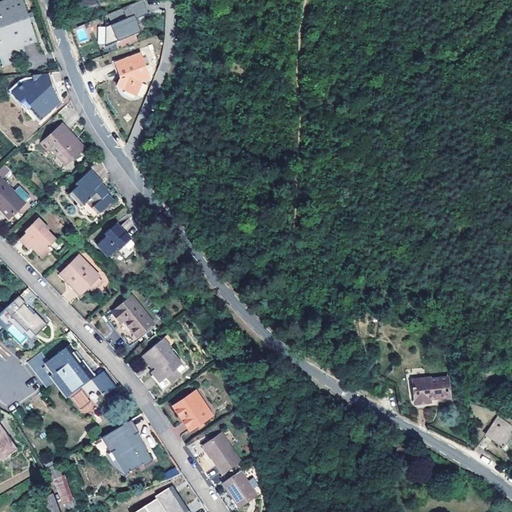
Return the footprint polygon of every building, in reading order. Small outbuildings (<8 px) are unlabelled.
[(0,0),(0,67),(1,70),(23,68),(17,46),(35,42),(22,0),(0,0)] [(144,0),(131,0),(118,7),(102,14),(107,24),(101,27),(105,46),(137,31),(136,29),(140,27),(134,15),(148,9),(144,0)] [(83,25),(74,28),(79,41),(88,38),(83,25)] [(114,63),(118,74),(120,78),(114,81),(117,88),(136,94),(140,80),(145,78),(148,77),(138,52),(114,63)] [(115,76),(118,74),(114,63),(113,61),(109,62),(115,76)] [(25,83),(12,94),(25,108),(23,110),(32,120),(38,115),(41,118),(53,107),(51,105),(58,99),(50,91),(47,74),(33,75),(34,82),(25,83)] [(136,94),(117,88),(120,92),(122,95),(124,96),(126,98),(128,99),(131,99),(134,99),(137,98),(139,97),(142,95),(144,93),(146,90),(146,88),(146,85),(146,82),(146,80),(145,78),(140,80),(136,94)] [(10,96),(23,110),(25,108),(12,94),(10,96)] [(61,125),(40,144),(45,151),(50,147),(66,164),(82,148),(61,125)] [(87,201),(99,213),(112,201),(104,193),(107,191),(89,171),(75,184),(77,186),(71,193),(82,205),(87,201)] [(0,197),(3,201),(1,202),(0,203),(0,204),(10,216),(25,201),(14,189),(15,187),(4,175),(0,178),(0,197)] [(87,201),(82,205),(94,217),(99,213),(87,201)] [(130,215),(120,224),(112,231),(108,226),(103,231),(107,235),(97,244),(103,250),(105,249),(111,255),(118,248),(120,250),(125,245),(129,249),(135,244),(131,240),(140,232),(130,215)] [(26,232),(19,238),(29,248),(31,246),(41,257),(51,248),(49,245),(54,239),(47,231),(49,229),(38,217),(25,230),(26,232)] [(112,231),(120,224),(116,220),(108,226),(112,231)] [(81,253),(60,273),(67,280),(69,278),(82,292),(100,274),(81,253)] [(77,296),(82,292),(69,278),(67,280),(60,273),(58,275),(77,296)] [(0,324),(3,327),(9,321),(13,318),(25,330),(27,328),(34,334),(46,323),(34,311),(33,312),(26,306),(32,301),(37,295),(27,285),(3,308),(0,311),(0,324)] [(110,311),(119,322),(122,320),(135,335),(151,322),(130,295),(110,311)] [(46,323),(50,320),(32,301),(26,306),(33,312),(34,311),(46,323)] [(29,339),(34,334),(27,328),(25,330),(13,318),(9,321),(21,334),(23,332),(29,339)] [(132,338),(135,335),(122,320),(119,322),(132,338)] [(167,335),(163,338),(170,347),(174,344),(167,335)] [(62,338),(52,345),(55,350),(66,342),(62,338)] [(154,368),(152,370),(161,381),(158,383),(163,389),(181,374),(177,369),(182,364),(169,348),(170,347),(163,338),(143,354),(154,368)] [(39,349),(26,360),(42,380),(49,374),(51,377),(52,379),(62,392),(75,383),(76,385),(91,374),(68,343),(56,353),(57,354),(48,361),(39,349)] [(91,378),(102,392),(117,381),(105,367),(91,378)] [(149,372),(158,383),(161,381),(152,370),(149,372)] [(51,377),(49,374),(42,380),(45,385),(52,379),(51,377)] [(414,405),(433,403),(432,401),(451,398),(449,377),(433,378),(432,377),(412,379),(414,405)] [(93,405),(102,398),(90,382),(70,397),(85,415),(95,408),(93,405)] [(197,390),(172,406),(189,432),(214,416),(197,390)] [(152,459),(146,448),(141,443),(134,431),(137,430),(138,429),(131,417),(99,435),(108,450),(112,447),(117,455),(115,456),(123,471),(133,465),(134,465),(135,465),(136,465),(137,464),(138,463),(139,462),(139,461),(141,461),(143,464),(152,459)] [(511,432),(511,426),(498,417),(486,434),(503,446),(511,432)] [(0,457),(2,460),(16,449),(0,427),(0,457)] [(141,443),(146,448),(147,447),(137,430),(134,431),(141,443)] [(242,461),(222,432),(202,446),(222,475),(242,461)] [(112,447),(108,450),(105,452),(111,463),(115,467),(121,472),(123,471),(115,456),(117,455),(112,447)] [(73,499),(58,463),(46,468),(50,478),(54,477),(68,511),(73,511),(77,511),(72,499),(73,499)] [(166,478),(170,483),(183,474),(181,471),(177,473),(166,478)] [(241,471),(223,483),(239,508),(258,496),(241,471)] [(191,511),(174,485),(158,496),(159,498),(136,511),(191,511)] [(43,496),(46,511),(58,511),(55,494),(43,496)]
